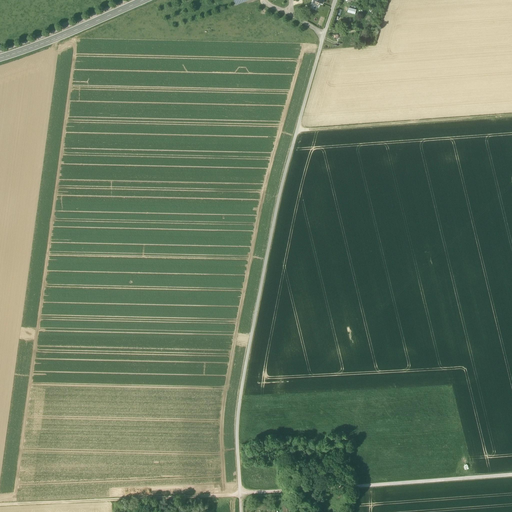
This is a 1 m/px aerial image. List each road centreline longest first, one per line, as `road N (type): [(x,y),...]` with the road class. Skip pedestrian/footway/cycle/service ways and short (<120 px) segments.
road 1 (unclassified): [(336,0),(272,226),(238,403),(239,495)]
road 2 (track): [(239,495),(511,475)]
road 3 (track): [(239,495),(0,504)]
road 4 (track): [(296,131),(511,115)]
road 5 (tertiary): [(0,59),(145,0)]
